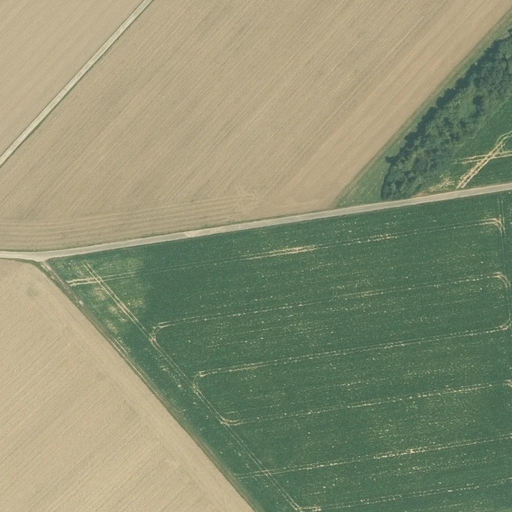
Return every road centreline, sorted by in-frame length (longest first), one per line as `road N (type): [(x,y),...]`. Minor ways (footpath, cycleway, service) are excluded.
road 1 (unclassified): [(0,257),(44,262),(511,193)]
road 2 (track): [(262,511),(47,261)]
road 3 (track): [(0,162),(147,0)]
